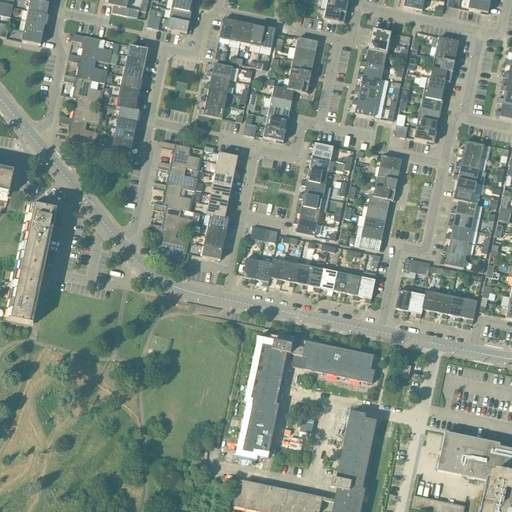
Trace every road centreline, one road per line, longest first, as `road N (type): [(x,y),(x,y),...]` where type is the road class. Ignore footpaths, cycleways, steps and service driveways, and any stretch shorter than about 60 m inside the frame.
road 1 (residential): [(380,332),(398,248),(424,253),(442,164)]
road 2 (residential): [(332,404),(422,416),(438,344)]
road 3 (residential): [(219,12),(204,21),(196,57),(161,50),(148,123)]
road 4 (residential): [(225,301),(380,332)]
road 5 (residential): [(143,267),(110,285),(57,274),(70,214)]
road 6 (residential): [(215,466),(313,483),(320,451)]
road 7 (residential): [(30,135),(47,122),(61,57),(58,14)]
road 8 (residential): [(119,242),(134,228),(151,153),(148,123)]
road 9 (residential): [(119,242),(38,146)]
road 10 (residential): [(338,40),(219,12)]
road 11 (residential): [(478,32),(359,8)]
